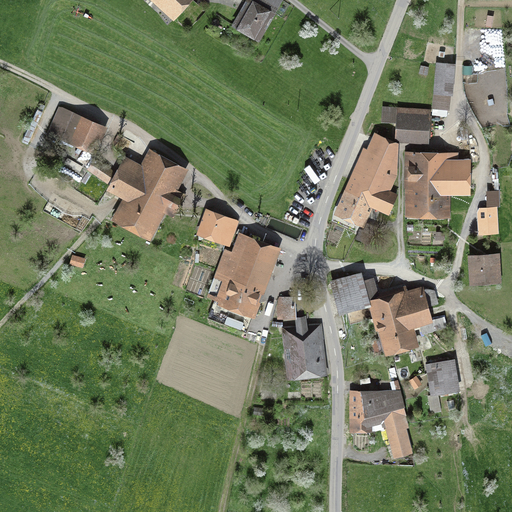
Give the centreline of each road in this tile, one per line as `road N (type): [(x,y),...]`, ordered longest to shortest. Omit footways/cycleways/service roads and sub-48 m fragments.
road 1 (track): [(0,68),(155,144),(316,263),(409,273),(511,338)]
road 2 (tertiary): [(334,511),(337,368),(315,239),(403,0)]
road 3 (track): [(443,289),(483,165),(458,82),(461,0)]
